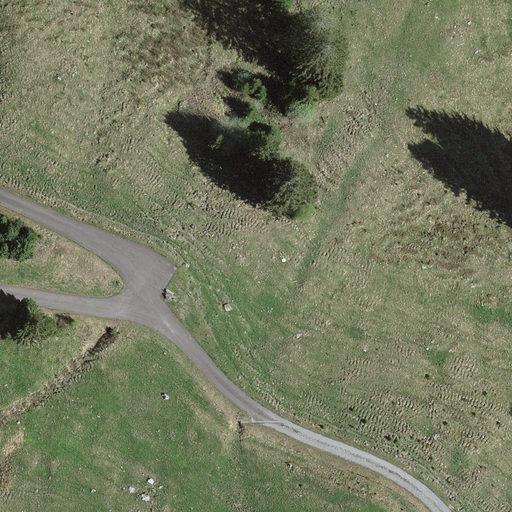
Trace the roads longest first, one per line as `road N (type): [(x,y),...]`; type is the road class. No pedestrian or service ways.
road 1 (track): [(148,301),(224,385),(279,425),(400,475),(441,511)]
road 2 (track): [(148,301),(134,264),(0,197)]
road 3 (track): [(0,292),(133,310),(148,301)]
